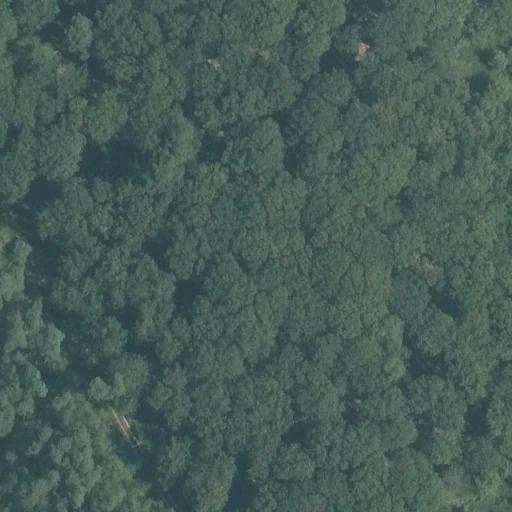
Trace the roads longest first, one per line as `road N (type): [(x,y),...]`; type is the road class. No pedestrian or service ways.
road 1 (track): [(0,195),(100,370),(208,398),(269,402),(319,293),(402,54),(467,0)]
road 2 (track): [(176,511),(100,370)]
